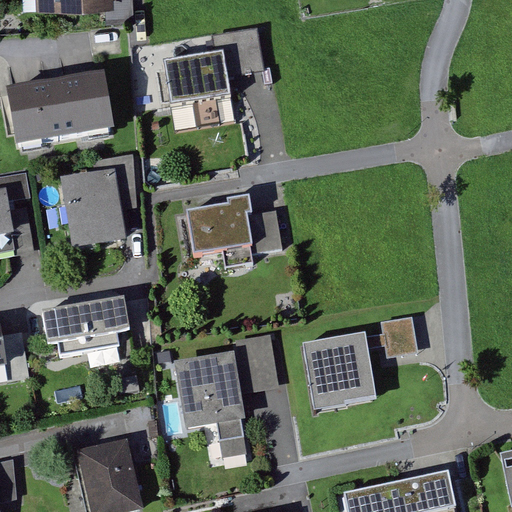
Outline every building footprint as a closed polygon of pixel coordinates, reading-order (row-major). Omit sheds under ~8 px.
[(110,0),(46,0),(47,9),(110,8),(110,0)] [(216,62),(163,70),(169,113),(223,104),(216,62)] [(107,87),(11,101),(19,154),(114,140),(107,87)] [(0,253),(16,250),(18,262),(28,260),(40,258),(32,208),(11,212),(10,206),(34,202),(30,176),(0,180),(0,253)] [(115,183),(71,189),(79,250),(123,244),(115,183)] [(250,201),(187,209),(194,259),(257,251),(250,201)] [(135,332),(130,301),(46,315),(52,346),(61,345),(64,359),(122,348),(120,334),(135,332)] [(3,328),(0,328),(0,367),(10,366),(5,337),(3,328)] [(367,331),(300,343),(313,416),(380,404),(367,331)] [(13,335),(5,337),(10,366),(13,382),(34,379),(26,333),(13,335)] [(236,351),(178,361),(190,436),(248,427),(236,351)] [(140,377),(122,379),(124,394),(142,391),(140,377)] [(134,443),(86,454),(100,511),(131,511),(149,508),(134,443)] [(455,511),(449,476),(341,498),(343,511),(455,511)]
